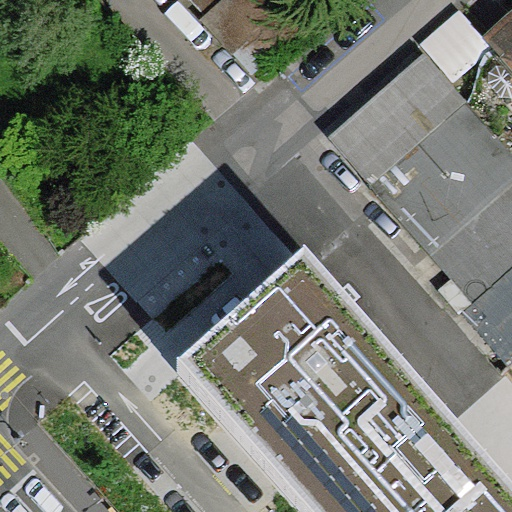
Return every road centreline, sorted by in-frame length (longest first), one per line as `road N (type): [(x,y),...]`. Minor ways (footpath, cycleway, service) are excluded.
road 1 (residential): [(165,216),(417,0)]
road 2 (residential): [(0,364),(165,216)]
